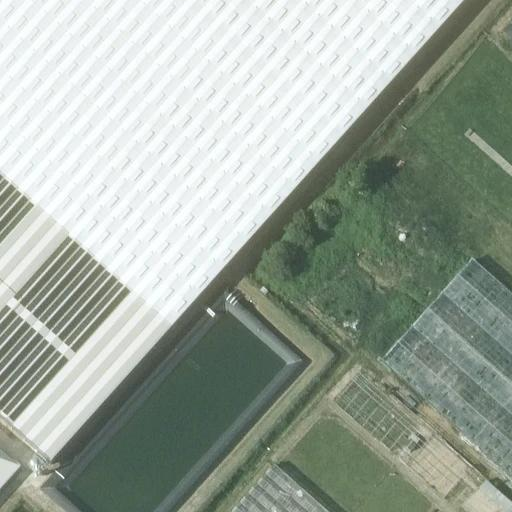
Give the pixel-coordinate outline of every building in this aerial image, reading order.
[(0,0),(0,419),(51,465),(468,0),(0,0)] [(511,296),(472,261),(382,362),(511,478),(511,296)] [(456,511),(511,511),(511,501),(361,369),(332,402),(456,511)] [(0,490),(21,467),(0,447),(0,490)] [(326,511),(274,465),(232,511),(326,511)]
